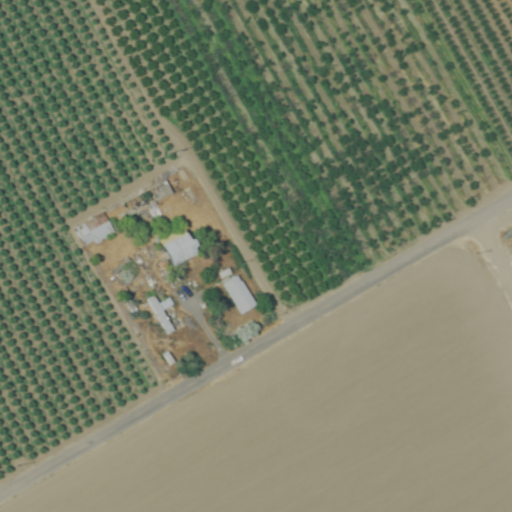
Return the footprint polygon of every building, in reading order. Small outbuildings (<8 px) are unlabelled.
[(121,219),(173,199),(167,184),(115,205),(121,219)] [(82,250),(113,235),(103,214),(71,229),(82,250)] [(176,268),(202,253),(191,233),(164,247),(176,268)] [(257,304),(234,277),(220,288),(243,316),(257,304)] [(169,333),(174,327),(161,316),(172,302),(161,293),(144,314),(169,333)]
